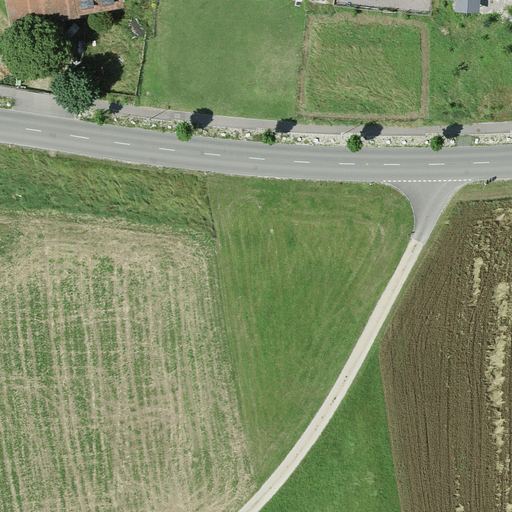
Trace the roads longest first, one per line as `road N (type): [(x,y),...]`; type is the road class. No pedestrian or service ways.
road 1 (tertiary): [(0,124),(290,160),(511,160)]
road 2 (track): [(435,163),(417,242),(343,382),(247,511)]
